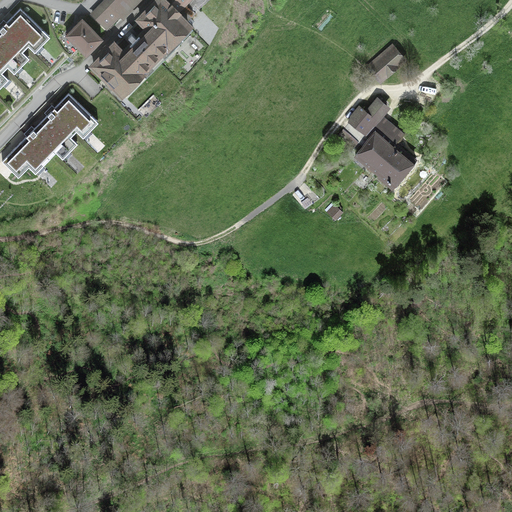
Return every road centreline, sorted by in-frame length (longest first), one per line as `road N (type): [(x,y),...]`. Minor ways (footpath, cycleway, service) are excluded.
road 1 (unclassified): [(0,143),(140,0)]
road 2 (track): [(0,230),(97,223),(190,245)]
